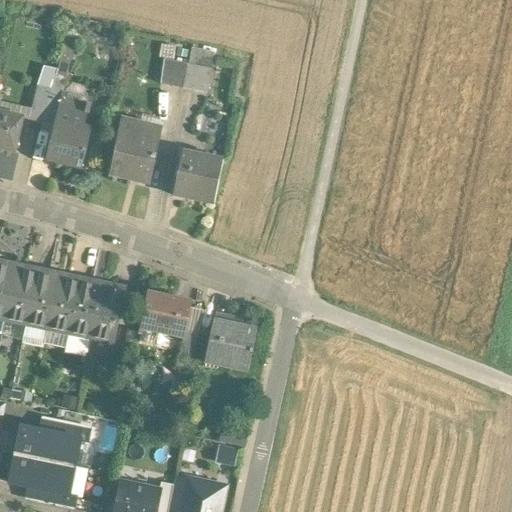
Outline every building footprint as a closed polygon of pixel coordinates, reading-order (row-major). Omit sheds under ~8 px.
[(65,35),(60,57),(70,59),(75,38),(65,35)] [(60,57),(55,75),(65,77),(70,59),(60,57)] [(187,64),(164,59),(161,83),(182,88),(187,64)] [(211,69),(187,64),(182,88),(206,93),(211,69)] [(50,89),(42,124),(53,126),(59,99),(61,100),(62,92),(62,91),(64,84),(52,81),(49,89),(50,89)] [(36,86),(28,121),(42,124),(50,89),(49,89),(36,86)] [(92,98),(62,91),(62,92),(61,100),(86,106),(86,104),(90,104),(92,98)] [(61,100),(59,99),(53,126),(45,160),(81,168),(89,135),(82,133),(86,114),(88,114),(90,104),(86,104),(86,106),(61,100)] [(21,118),(0,112),(0,149),(13,153),(21,118)] [(140,125),(121,120),(109,175),(130,179),(131,174),(151,178),(161,135),(139,131),(140,125)] [(223,161),(181,152),(172,196),(214,205),(223,161)] [(0,319),(4,320),(16,265),(0,261),(0,319)] [(37,269),(16,265),(4,320),(25,325),(37,269)] [(58,274),(37,269),(25,325),(47,329),(58,274)] [(80,279),(58,274),(47,329),(68,334),(80,279)] [(101,283),(80,279),(68,334),(89,339),(101,283)] [(123,288),(101,283),(89,339),(112,343),(116,324),(123,288)] [(136,290),(123,288),(116,324),(128,327),(136,290)] [(190,302),(147,293),(139,328),(183,337),(184,331),(188,310),(190,302)] [(202,314),(188,310),(184,331),(197,334),(199,325),(202,314)] [(215,310),(212,328),(204,365),(247,374),(257,329),(233,324),(235,314),(215,310)] [(212,328),(199,325),(197,334),(192,359),(191,363),(204,365),(212,328)] [(197,334),(184,331),(183,337),(179,355),(192,359),(197,334)] [(89,428),(54,421),(51,434),(79,440),(79,441),(86,442),(89,428)] [(51,434),(21,428),(15,455),(16,455),(73,467),(74,467),(79,441),(79,440),(51,434)] [(237,443),(218,442),(217,462),(236,463),(237,443)] [(73,467),(16,455),(10,484),(40,490),(67,496),(73,467)] [(186,480),(175,478),(173,486),(171,493),(183,496),(186,480)] [(219,511),(224,488),(186,480),(183,496),(179,511),(219,511)] [(173,486),(160,483),(159,491),(159,492),(155,511),(167,511),(168,510),(171,493),(173,486)] [(159,491),(120,484),(114,511),(155,511),(159,492),(159,491)] [(67,496),(40,490),(38,503),(73,510),(75,498),(67,496)] [(179,511),(183,496),(171,493),(168,510),(178,511),(179,511)]
